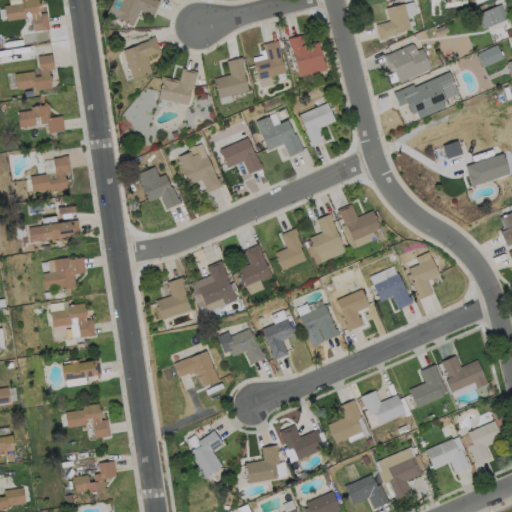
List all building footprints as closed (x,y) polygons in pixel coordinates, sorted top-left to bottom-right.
[(27,0),(38,0),(40,14),(46,13),(49,30),(37,32),(34,17),(7,21),(4,7),(22,4),(22,1),(27,0)] [(123,0),(151,0),(154,1),(154,0),(156,0),(160,2),(153,16),(140,11),(133,26),(107,14),(113,0),(116,0),(122,2),(123,0)] [(386,39),(379,41),(376,25),(389,22),(386,9),(404,4),(410,30),(396,33),(397,35),(385,38),(386,39)] [(508,19),(484,29),(478,15),(502,5),(508,19)] [(449,32),(439,36),(436,30),(446,25),(449,32)] [(303,36),(306,47),(318,43),(325,70),(299,78),(290,45),(289,45),(288,40),(303,36)] [(152,73),(133,80),(123,51),(139,45),(138,44),(148,41),(148,39),(154,37),(160,53),(146,57),(152,73)] [(285,73),(258,80),(253,62),(267,59),(263,45),(278,41),(280,49),(279,49),(285,73)] [(414,46),(417,51),(422,49),(431,69),(400,83),(395,72),(391,74),(383,56),(387,54),(387,55),(411,45),(414,46)] [(503,59),(483,68),(477,54),(497,45),(503,59)] [(48,71),(51,89),(35,91),(34,87),(17,90),(15,75),(34,72),(35,78),(40,77),(37,57),(52,55),(54,71),(48,71)] [(248,91),(219,99),(214,79),(230,75),(226,62),(242,58),(243,63),(242,63),(245,76),(244,76),(248,91)] [(198,73),(196,78),(195,78),(192,90),(191,90),(188,106),(158,99),(162,82),(160,82),(161,77),(181,81),(184,69),(198,73)] [(454,84),(441,90),(445,100),(442,102),(444,108),(419,119),(416,113),(411,115),(406,103),(399,107),(393,93),(413,84),(415,88),(449,72),(454,84)] [(49,115),(49,118),(62,116),(64,132),(49,134),(47,124),(41,125),(40,118),(34,119),(35,125),(21,128),(18,110),(42,106),(45,103),(50,106),(48,109),(49,110),(50,115),(49,115)] [(325,141),(311,147),(309,143),(310,142),(305,131),(306,131),(299,116),(327,103),(335,122),(320,128),(325,141)] [(269,117),(274,127),(288,121),(294,135),(296,135),(303,151),(289,157),(283,144),(268,151),(255,123),(269,117)] [(247,138),(254,153),(255,153),(259,164),(261,164),(263,168),(248,175),(243,162),(227,169),(220,151),(247,138)] [(461,154),(446,160),(446,159),(436,162),(432,150),(457,142),(461,154)] [(190,152),(192,157),(198,154),(201,160),(207,157),(217,180),(218,180),(221,187),(207,193),(202,180),(189,186),(177,158),(190,152)] [(509,174),(481,184),(474,164),(502,154),(509,174)] [(64,174),(67,191),(50,194),(50,189),(34,192),(32,177),(55,173),(53,159),(62,158),(68,157),(70,173),(64,174)] [(154,167),(159,178),(165,175),(170,188),(172,187),(177,199),(179,199),(181,203),(166,210),(161,197),(148,202),(137,175),(154,167)] [(17,201),(9,202),(8,195),(15,194),(17,201)] [(351,204),(357,218),(372,211),(380,229),(352,241),(346,226),(345,227),(340,215),(339,216),(337,211),(351,204)] [(511,244),(506,247),(499,233),(504,231),(499,219),(511,212),(511,244)] [(344,253),(320,263),(309,239),(321,233),(316,221),(330,214),(333,220),(331,220),(342,244),(341,245),(344,253)] [(66,238),(66,241),(51,244),(51,240),(31,243),(28,228),(77,221),(80,236),(66,238)] [(305,261),(282,271),(274,254),(286,248),(281,235),(295,229),(298,235),(296,236),(301,247),(300,248),(305,261)] [(270,276),(245,287),(237,270),(250,264),(244,251),(258,245),(262,252),(260,253),(270,276)] [(70,258),(70,260),(83,258),(86,274),(73,275),(73,279),(74,278),(75,284),(74,284),(74,285),(77,286),(74,291),(70,289),(58,290),(58,288),(44,290),(43,275),(55,273),(54,260),(70,258)] [(432,294),(418,300),(416,296),(417,295),(412,284),(414,283),(409,270),(432,259),(439,276),(427,282),(432,294)] [(226,279),(235,301),(224,306),(221,299),(204,306),(197,289),(213,282),(207,267),(221,261),(223,266),(222,267),(227,278),(226,279)] [(398,274),(409,298),(410,298),(412,303),(398,310),(392,297),(380,302),(373,285),(398,274)] [(190,311),(161,320),(155,302),(171,296),(167,283),(181,278),(183,283),(182,283),(185,295),(184,295),(190,311)] [(362,325),(348,331),(345,324),(346,324),(336,301),(361,290),(369,307),(356,312),(362,325)] [(84,304),(86,320),(92,320),(95,336),(79,338),(77,318),(71,319),(71,324),(53,327),(51,312),(68,310),(67,306),(84,304)] [(324,306),(335,330),(336,329),(339,335),(325,341),(319,329),(318,329),(323,342),(311,347),(298,318),(324,306)] [(288,355),(273,361),(270,354),(271,353),(261,330),(286,319),(294,336),(282,341),(288,355)] [(249,329),(254,341),(257,340),(265,359),(251,365),(245,351),(233,357),(230,351),(224,354),(217,337),(228,332),(230,338),(249,329)] [(206,352),(218,381),(202,388),(196,374),(193,375),(192,372),(178,378),(173,364),(189,358),(189,359),(206,352)] [(454,356),(460,368),(476,360),(487,384),(476,389),(474,386),(475,386),(474,383),(451,393),(445,380),(447,379),(440,362),(454,356)] [(83,359),(84,363),(99,360),(101,375),(64,381),(61,366),(69,365),(69,362),(83,359)] [(435,368),(441,382),(442,382),(446,392),(441,394),(442,397),(416,408),(408,390),(425,383),(419,371),(434,365),(436,368),(435,368)] [(64,380),(65,386),(84,384),(83,378),(64,380)] [(0,389),(7,388),(10,403),(0,404),(0,389)] [(375,391),(379,403),(396,395),(404,414),(378,425),(373,413),(368,415),(362,401),(361,401),(360,398),(375,391)] [(361,432),(335,444),(327,426),(344,418),(339,407),(354,400),(355,404),(354,404),(361,418),(356,420),(361,432)] [(100,416),(101,421),(107,420),(110,437),(104,438),(104,437),(94,438),(91,418),(85,419),(86,425),(68,428),(65,413),(83,410),(82,406),(98,404),(99,409),(101,410),(102,415),(100,416)] [(491,459),(475,466),(473,462),(474,461),(468,447),(472,445),(467,433),(494,421),(502,439),(485,447),(491,459)] [(408,431),(399,435),(397,429),(405,425),(408,431)] [(294,426),(299,438),(317,430),(325,448),(298,460),(292,448),(288,450),(282,436),(280,436),(279,433),(294,426)] [(222,466),(205,478),(189,454),(199,446),(197,443),(210,433),(213,431),(222,444),(211,451),(222,466)] [(5,451),(6,455),(0,456),(0,437),(11,436),(14,450),(5,451)] [(452,439),(457,451),(461,449),(469,467),(455,474),(450,463),(434,470),(426,450),(452,439)] [(276,479),(249,484),(245,464),(263,461),(261,448),(276,445),(277,450),(279,464),(274,465),(276,479)] [(370,463),(364,465),(361,458),(367,456),(370,463)] [(411,494),(395,501),(394,497),(395,496),(388,481),(392,480),(387,468),(414,456),(422,474),(405,482),(411,494)] [(103,478),(105,491),(88,494),(88,491),(75,493),(73,478),(88,476),(89,483),(94,482),(93,475),(99,474),(98,464),(113,461),(116,476),(103,478)] [(330,482),(326,484),(322,474),(326,472),(330,482)] [(371,475),(376,487),(380,485),(388,502),(373,509),(368,498),(352,505),(344,487),(371,475)] [(0,497),(4,497),(4,491),(22,488),(25,503),(7,506),(8,510),(0,510),(0,497)] [(303,511),(303,510),(307,508),(305,503),(331,492),(340,510),(335,511),(303,511)] [(73,503),(65,504),(64,496),(72,495),(73,503)]
